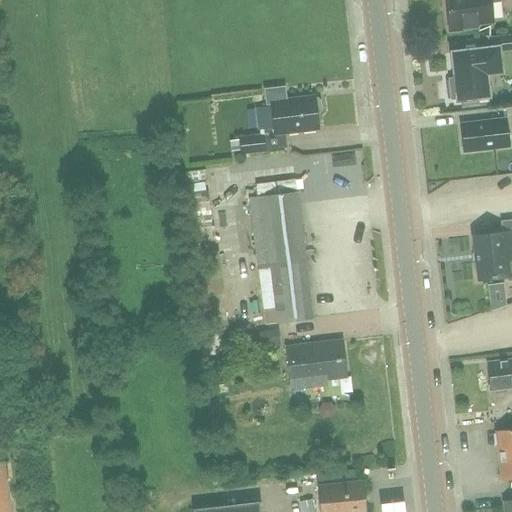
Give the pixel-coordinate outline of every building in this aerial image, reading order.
[(446,0),(449,30),(476,28),(476,24),(492,22),(490,1),(501,0),(446,0)] [(489,49),(452,54),(455,79),(449,80),(452,100),(457,99),(458,100),(461,100),(462,107),(488,105),(487,100),(484,74),(501,72),(498,52),(511,50),(511,34),(488,38),(489,49)] [(264,134),(238,136),(239,140),(229,141),(231,152),(240,151),(241,155),(266,152),(266,150),(287,147),(285,132),(317,128),(315,112),(318,111),(321,108),(320,99),(317,97),(314,97),(314,96),(286,99),(285,89),(285,87),(264,89),(264,92),(265,108),(255,109),(257,130),(263,129),(264,134)] [(464,152),(508,146),(505,120),(461,125),(464,152)] [(195,182),(193,195),(212,198),(214,186),(195,182)] [(274,217),(264,218),(266,237),(284,235),(286,259),(268,261),(270,280),(280,279),(282,299),(312,296),(312,300),(328,299),(326,270),(318,271),(316,256),(324,256),(322,232),(314,232),(312,218),(320,217),(318,189),(302,190),(302,195),(272,197),(274,217)] [(212,209),(193,215),(198,230),(216,225),(212,209)] [(511,220),(500,222),(502,233),(473,237),(479,280),(506,277),(507,283),(511,281),(511,220)] [(326,378),(346,375),(342,340),(286,347),(291,388),(327,383),(326,378)] [(511,361),(489,364),(492,390),(511,388),(511,361)] [(511,429),(497,432),(502,481),(511,479),(511,429)] [(364,511),(361,482),(318,486),(320,511),(364,511)] [(303,511),(315,511),(314,500),(303,501),(303,511)] [(260,511),(259,501),(192,509),(192,511),(260,511)] [(404,511),(403,502),(380,504),(381,511),(404,511)]
